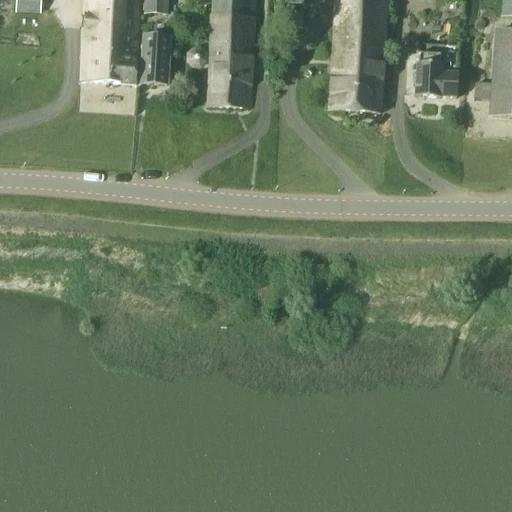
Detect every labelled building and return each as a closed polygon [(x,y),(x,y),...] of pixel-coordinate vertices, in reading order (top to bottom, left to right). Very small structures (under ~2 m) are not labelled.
[(38,14),(39,0),(16,0),(16,13),(38,14)] [(136,20),(136,0),(85,0),(84,31),(83,31),(81,57),(81,62),(80,84),(135,87),(136,61),(135,61),(137,20),(136,20)] [(167,17),(168,0),(143,0),(142,16),(167,17)] [(211,0),(208,93),(207,109),(248,111),(250,68),(254,0),(211,0)] [(379,116),(384,0),(334,0),(328,113),(379,116)] [(511,20),(511,0),(502,0),(500,20),(511,20)] [(25,77),(60,80),(64,29),(33,27),(28,26),(25,77)] [(166,88),(168,40),(169,28),(155,28),(155,39),(142,39),(140,87),(166,88)] [(511,35),(495,34),(491,87),(474,86),(473,103),(489,105),(488,119),(511,121),(511,35)] [(187,64),(192,69),(199,69),(204,65),(204,57),(199,52),(192,52),(188,57),(187,64)] [(413,99),(439,100),(455,100),(457,75),(440,74),(441,67),(439,66),(439,56),(418,55),(417,65),(415,65),(413,99)]
